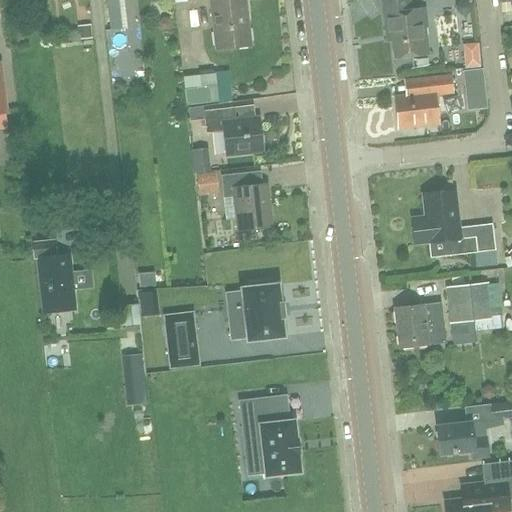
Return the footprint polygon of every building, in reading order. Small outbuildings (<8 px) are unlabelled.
[(131,10),(120,11),(118,0),(106,0),(108,14),(109,19),(111,31),(135,27),(134,16),(132,16),(131,10)] [(210,0),(216,48),(250,44),(244,0),(210,0)] [(423,29),(426,29),(423,10),(409,11),(407,0),(382,0),(386,33),(392,33),(396,60),(426,56),(423,29)] [(466,45),(461,61),(473,64),(478,49),(466,45)] [(122,74),(137,73),(135,54),(120,55),(122,74)] [(407,81),(428,79),(427,68),(406,70),(407,81)] [(218,102),(215,73),(182,77),(186,106),(218,102)] [(434,96),(452,94),(450,76),(421,80),(423,95),(394,98),(398,129),(438,124),(434,96)] [(226,154),(262,150),(258,117),(234,120),(233,107),(203,110),(206,133),(223,131),(226,154)] [(238,229),(271,225),(266,184),(243,186),(241,172),(220,175),(223,198),(234,197),(238,229)] [(202,190),(218,188),(217,176),(201,178),(202,190)] [(426,221),(421,221),(418,225),(419,239),(423,242),(428,241),(428,243),(449,241),(450,257),(495,251),(492,225),(474,227),(459,229),(455,192),(423,196),(426,221)] [(44,312),(74,309),(69,254),(51,256),(50,247),(54,246),(52,231),(31,233),(34,258),(38,257),(44,312)] [(155,286),(154,273),(138,274),(139,287),(155,286)] [(482,276),(483,284),(445,288),(449,323),(450,323),(452,335),(475,332),(475,331),(501,328),(500,317),(502,316),(498,283),(494,284),(493,275),(482,276)] [(242,291),(242,292),(245,320),(230,322),(232,340),(247,338),(248,339),(247,339),(247,341),(249,341),(282,337),(284,337),(284,335),(283,335),(281,317),(283,317),(281,305),(280,305),(278,287),(278,285),(276,285),(276,286),(268,287),(267,282),(251,284),(252,288),(244,289),(243,289),(241,289),(242,291)] [(155,290),(139,292),(141,314),(157,313),(155,290)] [(428,345),(445,343),(440,303),(423,305),(423,304),(394,308),(399,349),(428,346),(428,345)] [(192,314),(164,317),(167,341),(170,368),(198,365),(195,337),(192,314)] [(146,403),(143,366),(123,368),(126,405),(146,403)] [(292,421),(292,422),(269,424),(266,399),(240,402),(244,442),(262,440),(266,473),(266,475),(265,475),(266,477),(268,477),(268,476),(298,473),(300,473),(299,471),(297,453),(298,452),(297,441),(296,441),(294,423),(294,421),(292,421)] [(511,401),(489,404),(489,406),(491,421),(511,418),(511,401)] [(471,459),(488,457),(484,423),(472,425),(470,424),(436,428),(440,455),(471,452),(471,459)] [(463,502),(446,503),(446,511),(501,511),(509,511),(507,484),(462,488),(463,502)]
